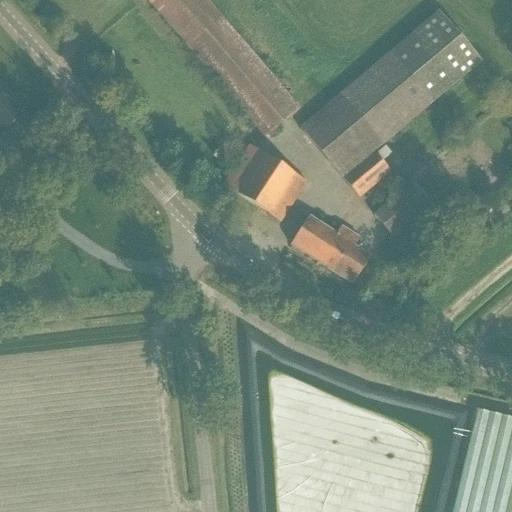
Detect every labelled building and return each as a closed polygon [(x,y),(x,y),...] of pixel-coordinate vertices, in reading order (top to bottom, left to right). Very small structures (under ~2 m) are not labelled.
[(146,0),(264,139),(280,125),(300,108),(207,0),(146,0)] [(374,153),(432,104),(481,63),(437,12),(314,117),(299,130),(358,199),(374,187),(390,172),(374,153)] [(0,133),(23,115),(0,87),(0,133)] [(55,138),(29,160),(43,176),(69,153),(55,138)] [(479,142),(446,157),(449,164),(478,152),(486,162),(493,157),(486,147),(483,149),(479,142)] [(223,187),(280,224),(306,184),(250,147),(223,187)] [(482,195),(509,174),(503,166),(500,169),(493,159),(486,164),(494,173),(476,187),(482,195)] [(446,209),(465,192),(457,182),(448,190),(436,175),(425,184),(446,209)] [(430,204),(426,199),(412,183),(388,203),(373,217),(391,238),(406,225),(430,204)] [(352,286),(370,259),(353,248),(358,239),(340,228),(335,235),(308,219),(290,246),(352,286)] [(279,375),(280,511),(347,511),(347,505),(356,501),(359,490),(357,485),(328,486),(339,481),(350,481),(364,475),(363,461),(355,459),(355,444),(348,427),(350,420),(350,400),(366,400),(371,411),(375,397),(388,391),(322,372),(324,377),(311,377),(305,363),(298,363),(293,365),(275,360),(280,371),(279,375)] [(511,511),(511,419),(477,411),(452,511),(511,511)]
